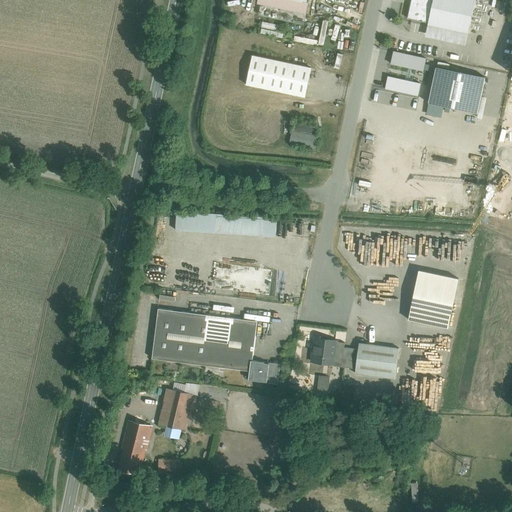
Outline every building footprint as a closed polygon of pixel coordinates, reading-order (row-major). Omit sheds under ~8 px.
[(308,0),(255,0),(255,3),(306,14),(308,0)] [(410,0),(406,18),(427,23),(424,36),(464,45),(474,0),(410,0)] [(311,65),(251,52),(244,86),(303,100),(311,65)] [(425,59),(393,52),(390,64),(422,71),(425,59)] [(484,79),(435,68),(425,114),(440,117),(442,108),(476,115),(484,79)] [(419,84),(388,77),(385,89),(417,96),(419,84)] [(292,122),(287,144),(314,150),(319,128),(292,122)] [(176,210),(175,232),(277,238),(278,216),(176,210)] [(214,288),(270,296),(274,270),(217,262),(214,288)] [(457,280),(417,272),(407,320),(447,329),(457,280)] [(256,321),(158,308),(152,359),(250,371),(251,361),(256,321)] [(336,340),(313,337),(309,364),(333,366),(336,342),(336,340)] [(343,343),(336,342),(333,366),(355,369),(355,374),(394,378),(398,348),(358,344),(357,349),(343,348),(343,343)] [(249,381),(278,384),(280,364),(251,361),(250,371),(249,381)] [(330,377),(318,376),(316,391),(327,393),(330,377)] [(192,396),(167,389),(157,425),(183,432),(192,396)] [(149,427),(124,422),(114,467),(140,472),(149,427)] [(174,460),(158,460),(157,474),(173,474),(174,460)] [(362,498),(356,498),(356,491),(325,491),(325,511),(355,511),(355,507),(362,507),(362,498)]
